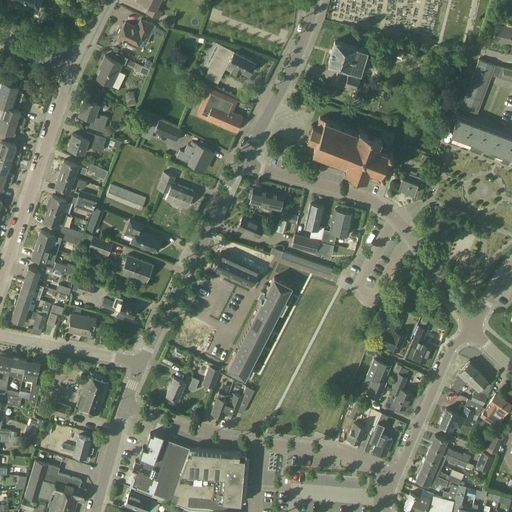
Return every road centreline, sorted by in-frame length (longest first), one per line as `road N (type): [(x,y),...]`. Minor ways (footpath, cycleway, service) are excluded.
road 1 (residential): [(471,328),(394,214),(369,199),(240,163)]
road 2 (residential): [(0,284),(74,66)]
road 3 (tertiary): [(140,365),(240,163)]
road 4 (tertiary): [(240,163),(317,0)]
road 5 (residential): [(396,476),(448,354),(471,328)]
road 6 (residential): [(140,365),(0,336)]
road 7 (residential): [(396,476),(330,450),(259,443)]
road 8 (residential): [(259,443),(217,439),(125,406)]
